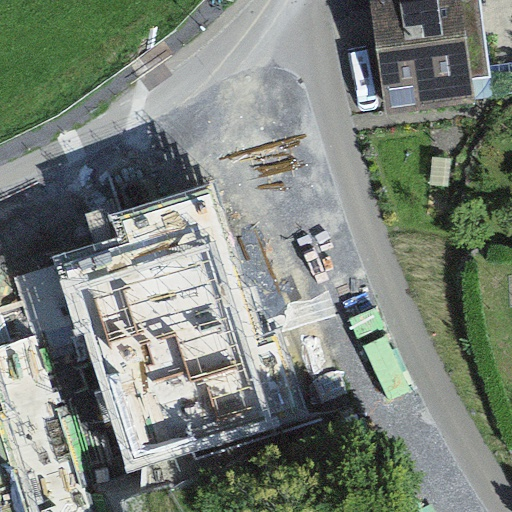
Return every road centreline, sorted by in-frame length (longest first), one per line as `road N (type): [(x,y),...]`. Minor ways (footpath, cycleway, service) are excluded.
road 1 (residential): [(309,6),(341,140),(471,441),(511,495)]
road 2 (residential): [(309,6),(211,88),(0,209)]
